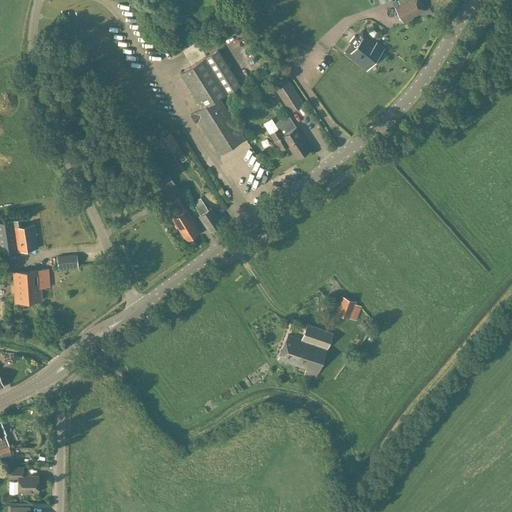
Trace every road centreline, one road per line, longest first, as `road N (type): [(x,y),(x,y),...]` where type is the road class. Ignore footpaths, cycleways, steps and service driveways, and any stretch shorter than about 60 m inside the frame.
road 1 (secondary): [(137,309),(395,115),(474,0)]
road 2 (unclassified): [(137,309),(36,91),(37,0)]
road 3 (unclassified): [(59,511),(60,413),(45,380)]
